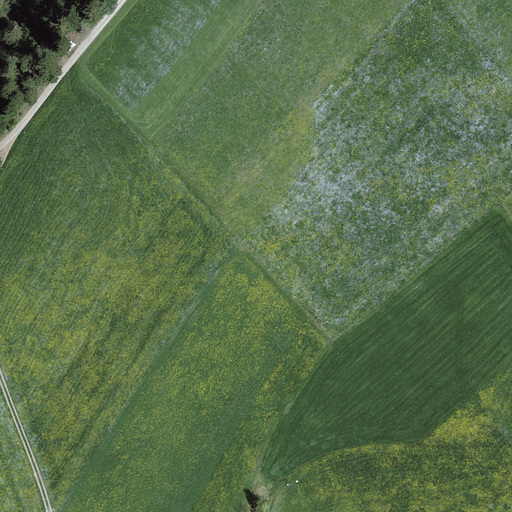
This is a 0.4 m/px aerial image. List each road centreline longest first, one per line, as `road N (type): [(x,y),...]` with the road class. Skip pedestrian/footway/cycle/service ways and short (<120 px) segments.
road 1 (track): [(121,0),(0,147)]
road 2 (track): [(45,511),(0,374)]
